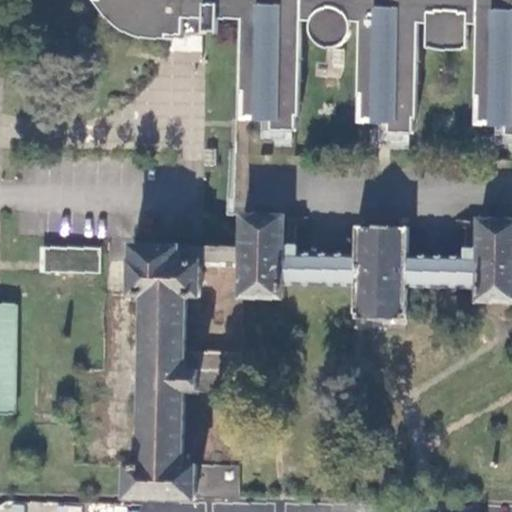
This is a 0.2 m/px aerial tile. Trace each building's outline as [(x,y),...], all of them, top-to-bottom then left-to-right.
[(511,0),(108,0),(108,3),(102,2),(118,24),(128,24),(128,27),(143,28),(143,31),(158,31),(158,34),(172,39),(190,39),(190,35),(208,36),(225,36),(225,23),(239,24),(248,24),(246,95),(250,96),(250,120),(267,121),(277,121),(276,135),(301,135),(302,120),(304,120),(307,25),(317,26),(316,35),(319,45),(327,51),(344,52),(353,46),(357,37),(357,31),(356,27),(365,27),(363,99),(367,99),(366,124),(394,125),(393,139),(417,139),(418,124),(421,123),(424,29),(433,29),(432,54),(444,56),(461,57),(473,55),(474,30),(482,31),(480,103),(484,103),(483,128),(511,128),(510,142),(511,142),(511,0)] [(128,24),(118,24),(128,32),(139,38),(177,43),(176,55),(207,56),(208,36),(190,35),(190,39),(172,39),(158,34),(158,31),(143,31),(143,28),(128,27),(128,24)] [(217,149),(203,149),(203,165),(216,166),(217,149)] [(511,227),(483,226),(482,256),(467,255),(467,262),(413,261),(413,233),(360,232),(359,260),(300,258),(301,250),(287,250),(288,221),(248,220),(247,252),(137,248),(137,260),(135,260),(134,293),(148,293),(144,464),(135,463),(133,496),(244,499),(245,467),(187,464),(189,390),(245,392),(245,354),(189,351),(192,294),(202,295),(203,264),(245,265),(244,296),(287,297),(288,283),(359,285),(360,319),(375,319),(375,315),(397,315),(397,320),(412,320),(413,288),(483,289),(484,301),(511,301),(511,227)] [(104,251),(50,250),(49,275),(104,277),(104,251)] [(20,302),(0,301),(0,411),(18,412),(20,302)]
